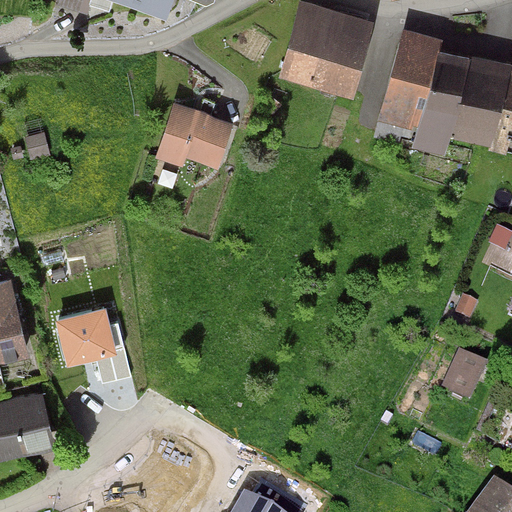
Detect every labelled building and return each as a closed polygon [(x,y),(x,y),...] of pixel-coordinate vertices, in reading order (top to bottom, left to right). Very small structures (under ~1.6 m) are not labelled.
[(374,15),(317,0),(297,0),(279,72),(353,92),(374,15)] [(440,30),(401,20),(372,133),(412,143),(438,37),(440,30)] [(492,144),(511,63),(511,55),(438,37),(412,143),(444,151),(448,133),(492,144)] [(511,154),(511,63),(492,144),(491,149),(511,154)] [(271,92),(261,103),(273,113),(282,102),(271,92)] [(233,114),(172,95),(152,155),(182,164),(185,153),(217,163),(233,114)] [(44,130),(25,135),(30,153),(49,148),(44,130)] [(9,274),(0,275),(0,357),(29,350),(9,274)] [(476,301),(464,295),(456,312),(469,318),(476,301)] [(104,312),(58,323),(69,365),(115,353),(104,312)] [(444,386),(471,398),(487,362),(460,350),(444,386)] [(43,389),(0,400),(0,457),(57,442),(43,389)] [(511,511),(511,492),(495,480),(470,511),(511,511)] [(285,511),(244,489),(230,511),(285,511)]
